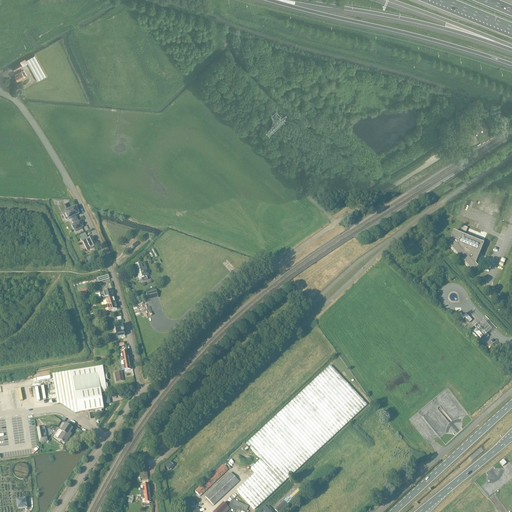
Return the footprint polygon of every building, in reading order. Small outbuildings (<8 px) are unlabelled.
[(38,81),(46,76),(35,55),(26,60),(25,59),(20,62),(20,63),(12,68),(14,71),(28,64),(38,81)] [(24,71),(22,72),(15,76),(15,77),(16,79),(17,79),(18,81),(25,77),(24,77),(26,75),(24,71)] [(488,129),(483,121),(479,123),(480,125),(472,130),(474,133),(476,137),(488,129)] [(75,216),(78,215),(75,208),(72,209),(72,208),(67,210),(68,211),(65,213),(63,215),(65,220),(68,219),(68,220),(72,218),(75,224),(72,226),(74,231),(83,227),(80,222),(78,223),(75,216)] [(483,244),(453,232),(450,238),(454,240),(453,241),(448,245),(472,273),(477,268),(473,263),(475,262),(476,261),(474,258),(476,253),(477,253),(477,252),(477,251),(476,251),(477,249),(481,251),(483,244)] [(85,237),(80,239),(81,242),(83,242),(87,251),(97,247),(92,237),(86,240),(85,237)] [(141,278),(142,281),(147,280),(146,277),(148,277),(145,268),(142,269),(141,264),(135,266),(139,279),(141,278)] [(79,294),(88,291),(86,285),(77,288),(79,294)] [(155,290),(145,293),(148,301),(158,298),(155,290)] [(113,299),(111,292),(104,293),(100,295),(101,299),(105,298),(108,298),(108,300),(113,299)] [(113,299),(108,300),(108,298),(105,298),(101,299),(101,302),(105,301),(106,306),(105,306),(105,308),(115,305),(113,299)] [(466,314),(465,314),(463,316),(469,323),(472,321),(466,314)] [(478,324),(469,332),(481,345),(490,337),(478,324)] [(124,337),(122,327),(114,329),(117,339),(124,337)] [(129,362),(127,352),(122,353),(122,357),(120,358),(121,360),(121,363),(129,362)] [(131,371),(129,362),(121,363),(122,366),(124,366),(126,372),(131,371)] [(367,404),(330,365),(310,384),(347,423),(367,404)] [(71,372),(52,375),(57,405),(60,404),(75,414),(78,413),(103,409),(101,394),(107,393),(105,380),(104,375),(102,367),(71,372)] [(121,372),(114,373),(115,383),(123,382),(121,372)] [(347,423),(310,384),(246,444),(260,460),(251,469),(255,474),(236,491),(254,510),(283,484),(347,423)] [(53,399),(53,396),(21,401),(21,404),(53,399)] [(72,429),(65,424),(61,431),(62,432),(58,439),(65,444),(71,435),(69,434),(72,429)] [(41,427),(36,428),(39,443),(47,441),(46,436),(43,437),(41,427)] [(28,473),(29,471),(28,470),(28,468),(27,467),(27,466),(25,465),(24,464),(23,464),(21,464),(19,464),(18,464),(17,465),(16,466),(15,467),(14,468),(14,470),(14,471),(14,473),(14,474),(15,475),(16,476),(16,477),(18,478),(19,478),(21,479),(22,478),(24,478),(25,477),(26,477),(27,476),(28,474),(28,473)] [(228,470),(223,465),(195,492),(200,497),(228,470)] [(239,482),(231,473),(205,497),(213,506),(239,482)] [(143,491),(140,491),(140,495),(144,495),(149,494),(148,484),(142,485),(143,491)] [(298,488),(274,510),(276,511),(283,511),(287,509),(292,504),(290,502),(301,492),(298,488)] [(144,495),(140,495),(141,499),(144,498),(145,504),(150,503),(149,494),(144,495)] [(27,509),(26,499),(16,500),(17,510),(27,509)] [(239,511),(245,511),(248,507),(232,499),(228,507),(239,511)] [(223,502),(212,511),(222,511),(227,507),(223,502)]
